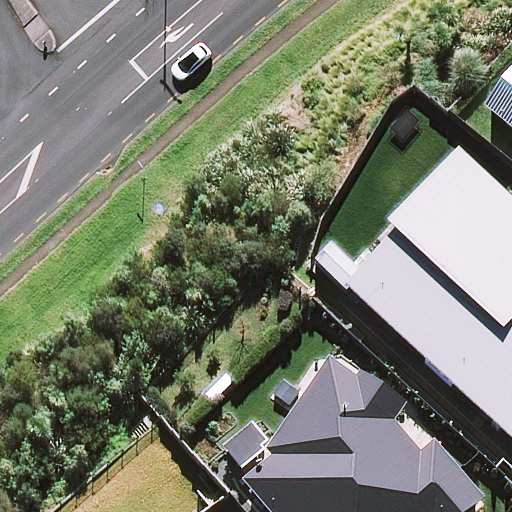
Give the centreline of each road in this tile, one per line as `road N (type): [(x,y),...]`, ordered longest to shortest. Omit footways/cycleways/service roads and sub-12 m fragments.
road 1 (residential): [(96,101),(229,0)]
road 2 (residential): [(0,189),(96,101)]
